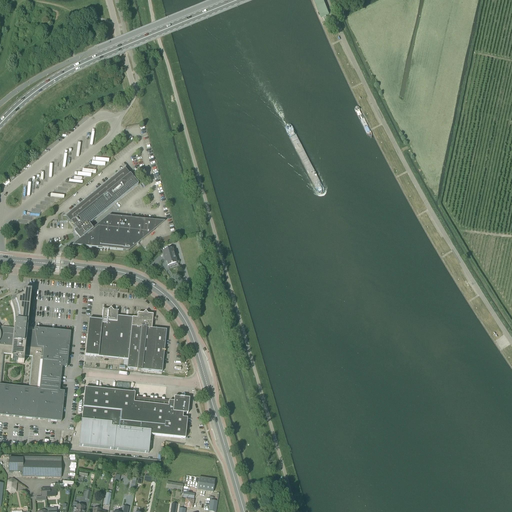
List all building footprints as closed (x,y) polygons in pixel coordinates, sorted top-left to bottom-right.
[(323,0),(316,0),(325,22),(328,21),(326,16),(329,15),(323,0)] [(128,251),(136,245),(154,230),(155,221),(108,216),(92,229),(91,228),(92,228),(91,225),(90,226),(89,225),(138,185),(125,169),(65,217),(76,230),(75,231),(78,236),(77,236),(78,238),(79,237),(80,239),(72,246),(128,251)] [(172,249),(162,252),(164,259),(165,259),(167,266),(176,263),(172,249)] [(0,415),(61,422),(64,392),(59,391),(62,367),(67,367),(70,332),(34,328),(35,331),(27,330),(31,291),(23,290),(23,296),(20,297),(19,295),(16,296),(17,298),(11,301),(12,303),(10,304),(12,306),(13,310),(14,314),(14,317),(14,321),(14,325),(15,325),(15,327),(14,327),(14,329),(1,328),(1,330),(0,329),(0,415)] [(162,372),(162,370),(166,330),(151,329),(153,315),(148,314),(145,312),(143,314),(138,313),(137,318),(132,318),(117,316),(118,311),(113,311),(111,308),(108,310),(103,310),(102,321),(89,320),(85,355),(128,360),(127,369),(162,372)] [(124,392),(85,388),(81,420),(79,446),(113,450),(113,451),(113,450),(148,454),(150,435),(185,439),(187,418),(182,418),(183,413),(188,414),(189,399),(186,398),(174,397),(173,402),(168,401),(168,406),(133,403),(134,393),(124,392)] [(61,458),(23,457),(22,458),(22,472),(22,477),(60,478),(61,458)] [(22,458),(8,458),(8,472),(22,472),(22,458)] [(199,478),(197,490),(213,493),(215,480),(199,478)] [(12,479),(7,481),(6,490),(11,493),(15,491),(16,482),(12,479)] [(183,484),(166,482),(165,488),(182,490),(183,484)] [(45,488),(41,489),(41,497),(35,497),(36,501),(46,501),(46,497),(45,497),(45,488)] [(212,511),(215,511),(217,501),(210,500),(208,511),(212,511)]
